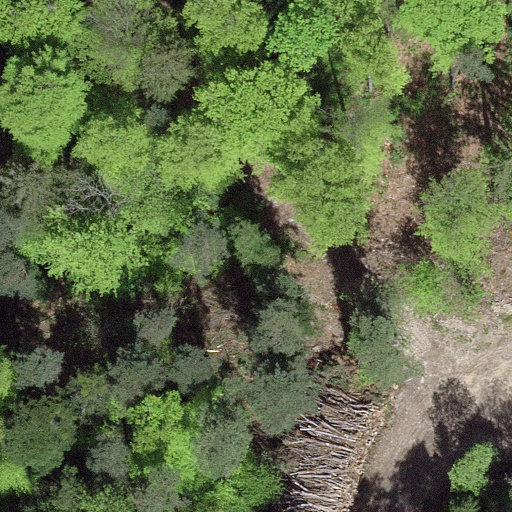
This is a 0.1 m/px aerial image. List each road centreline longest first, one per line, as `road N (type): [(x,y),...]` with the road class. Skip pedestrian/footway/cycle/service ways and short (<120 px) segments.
road 1 (track): [(511,422),(449,389),(493,345),(511,338)]
road 2 (track): [(449,389),(381,511)]
